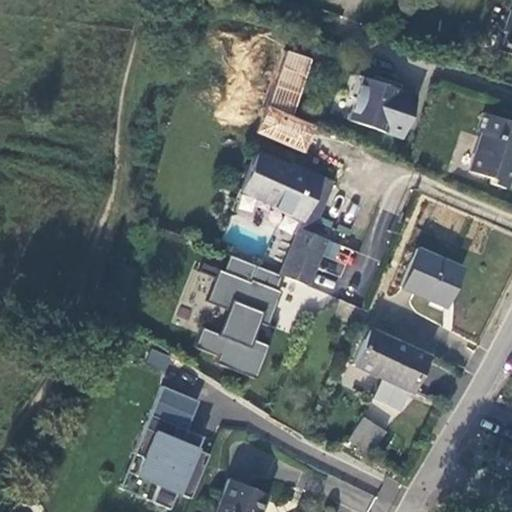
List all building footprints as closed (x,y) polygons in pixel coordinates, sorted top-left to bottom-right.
[(511,0),(507,14),(510,15),(505,33),(507,38),(502,53),(511,56),(511,0)] [(316,124),(294,118),(312,57),(285,49),(259,136),(308,151),(316,124)] [(350,93),(350,118),(404,136),(418,94),(363,72),(350,93)] [(511,122),(485,113),(478,134),(481,135),(468,171),(489,179),(488,184),(503,189),(511,163),(511,122)] [(301,162),(300,164),(259,145),(241,184),(272,198),(271,200),(303,216),(324,172),(301,162)] [(336,178),(324,172),(303,216),(300,224),(311,230),(336,178)] [(311,230),(300,224),(279,270),(278,271),(303,283),(325,236),(311,230)] [(460,268),(416,249),(399,288),(444,307),(460,268)] [(361,306),(377,271),(364,265),(348,301),(361,306)] [(410,392),(427,357),(368,328),(351,365),(410,392)] [(199,402),(162,386),(119,488),(169,509),(175,493),(190,499),(209,455),(181,443),(199,402)] [(369,456),(385,432),(360,418),(346,441),(369,456)] [(260,511),(268,495),(228,479),(213,511),(260,511)]
